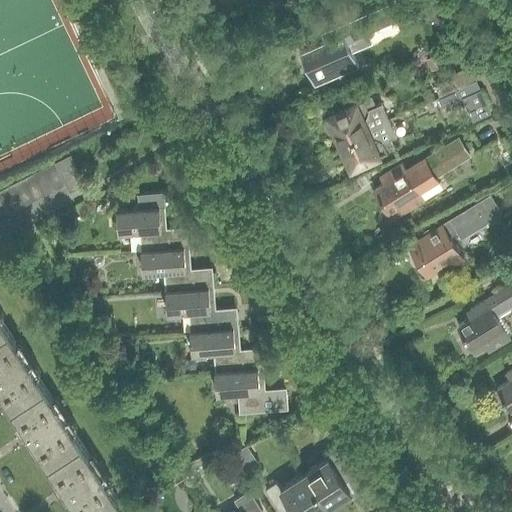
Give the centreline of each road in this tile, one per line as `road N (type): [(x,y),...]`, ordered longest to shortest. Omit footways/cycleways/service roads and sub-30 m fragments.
road 1 (residential): [(460,511),(212,124)]
road 2 (unclassified): [(212,124),(138,0)]
